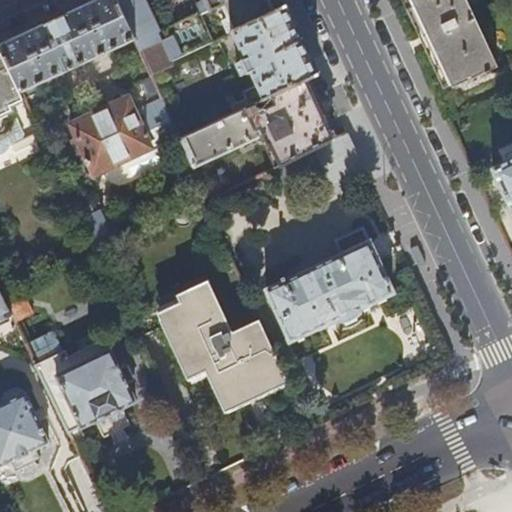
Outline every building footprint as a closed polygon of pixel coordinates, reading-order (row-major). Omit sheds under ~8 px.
[(0,45),(22,93),(135,39),(116,0),(95,0),(52,20),(0,44),(0,45)] [(212,41),(202,17),(159,36),(157,33),(160,32),(145,0),(116,0),(135,39),(152,75),(172,66),(170,61),(212,41)] [(158,0),(160,3),(169,0),(176,20),(185,17),(178,0),(158,0)] [(202,16),(224,5),(223,1),(224,0),(203,0),(196,3),(202,16)] [(224,5),(236,30),(274,12),(268,0),(224,0),(223,1),(224,5)] [(466,0),(410,0),(445,74),(452,88),(497,67),(466,0)] [(264,100),(272,96),(307,80),(320,74),(304,40),(288,5),(274,12),(236,30),(232,32),(244,58),(235,63),(242,77),(251,73),(257,84),(264,100)] [(23,96),(22,93),(0,45),(0,123),(17,115),(11,102),(23,96)] [(272,143),(283,165),(348,133),(338,112),(324,119),(319,108),(307,80),(272,96),(275,103),(270,105),(274,114),(268,117),(265,110),(260,112),(257,104),(249,107),(181,138),(194,166),(265,134),(270,144),(272,143)] [(257,104),(264,100),(257,84),(242,91),(249,107),(257,104)] [(180,134),(167,107),(139,119),(129,98),(70,125),(93,174),(180,134)] [(361,189),(372,184),(348,133),(283,165),(275,170),(289,198),(329,177),(337,194),(358,185),(361,189)] [(511,158),(493,168),(511,208),(511,158)] [(95,249),(115,240),(101,211),(82,220),(95,249)] [(362,308),(394,292),(374,249),(364,227),(337,240),(343,254),(268,291),(292,342),(332,323),(337,321),(342,320),(348,320),(352,318),(355,316),(362,308)] [(209,282),(178,296),(184,308),(161,320),(186,374),(204,366),(223,407),(287,377),(261,320),(233,333),(209,282)] [(21,287),(3,295),(12,315),(16,323),(34,314),(21,287)] [(0,321),(12,315),(3,295),(0,290),(0,321)] [(36,365),(69,432),(80,427),(81,428),(136,400),(127,382),(133,378),(133,375),(130,367),(127,365),(120,368),(111,349),(109,350),(104,338),(68,356),(65,350),(36,365)] [(0,466),(49,442),(22,390),(16,388),(4,393),(2,399),(4,403),(0,404),(0,466)]
